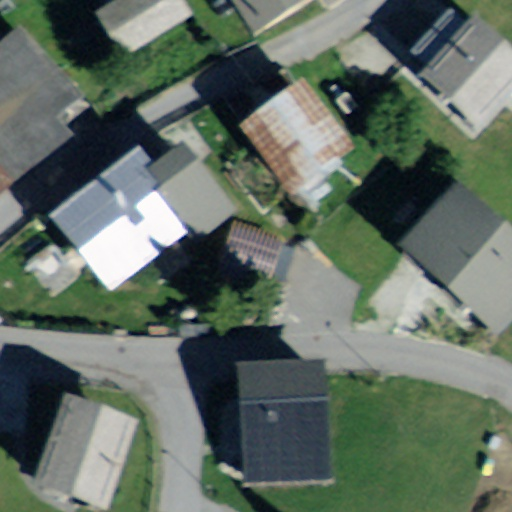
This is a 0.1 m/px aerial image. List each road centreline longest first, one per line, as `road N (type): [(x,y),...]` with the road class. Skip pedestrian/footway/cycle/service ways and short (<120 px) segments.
road 1 (residential): [(0,225),(187,95),(370,0)]
road 2 (residential): [(177,356),(388,354),(511,389)]
road 3 (residential): [(0,341),(177,356)]
road 4 (residential): [(177,356),(176,511)]
